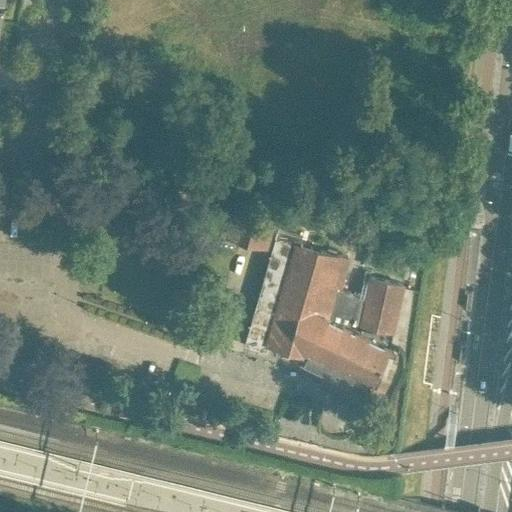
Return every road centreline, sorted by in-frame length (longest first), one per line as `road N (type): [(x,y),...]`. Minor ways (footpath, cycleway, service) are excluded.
road 1 (tertiary): [(511,112),(461,511)]
road 2 (unclassified): [(7,127),(32,92),(49,0)]
